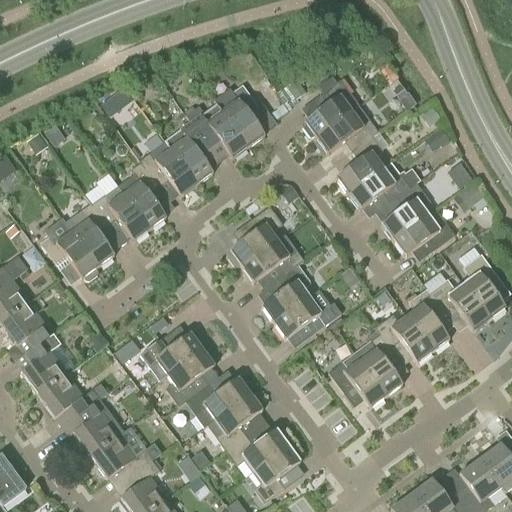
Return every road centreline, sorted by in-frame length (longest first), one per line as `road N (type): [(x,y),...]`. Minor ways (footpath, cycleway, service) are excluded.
road 1 (residential): [(352,492),(178,250)]
road 2 (residential): [(178,250),(198,220),(242,186),(293,174),(376,285)]
road 3 (tertiary): [(431,0),(511,169)]
road 4 (tertiary): [(0,66),(156,0)]
road 5 (residential): [(352,492),(485,394)]
road 6 (residential): [(80,511),(4,414)]
